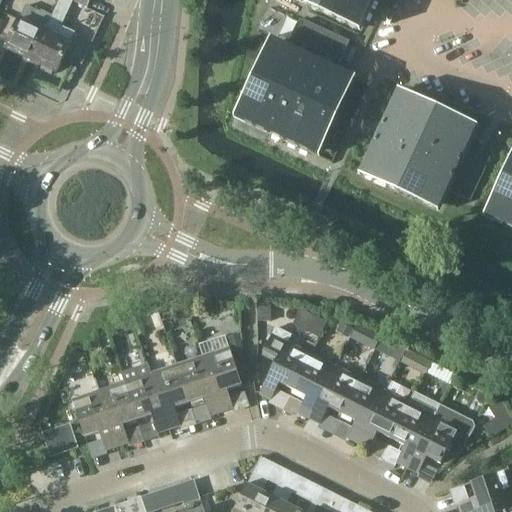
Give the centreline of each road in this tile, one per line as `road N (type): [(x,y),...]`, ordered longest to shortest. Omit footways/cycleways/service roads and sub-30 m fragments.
road 1 (residential): [(26,511),(254,437),(421,511)]
road 2 (unclassified): [(511,357),(339,277),(197,257),(140,230)]
road 3 (tertiary): [(114,156),(146,84),(159,0)]
road 4 (tertiary): [(0,382),(68,253)]
